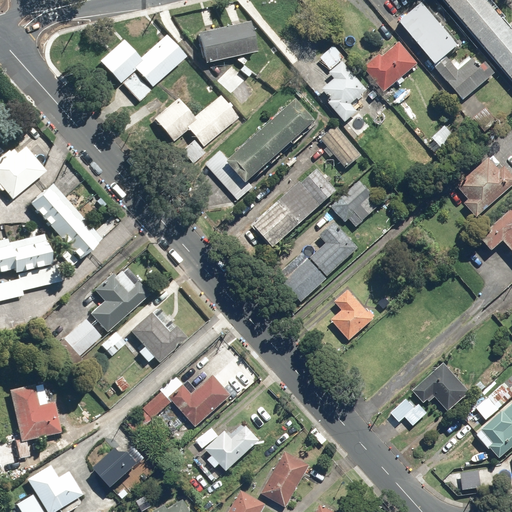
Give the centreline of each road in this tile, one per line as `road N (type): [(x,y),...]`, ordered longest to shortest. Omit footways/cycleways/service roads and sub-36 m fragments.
road 1 (tertiary): [(366,449),(3,43)]
road 2 (unknown): [(236,304),(78,443),(67,470),(79,499),(74,511)]
road 3 (unknown): [(148,205),(61,284),(26,310),(0,316)]
